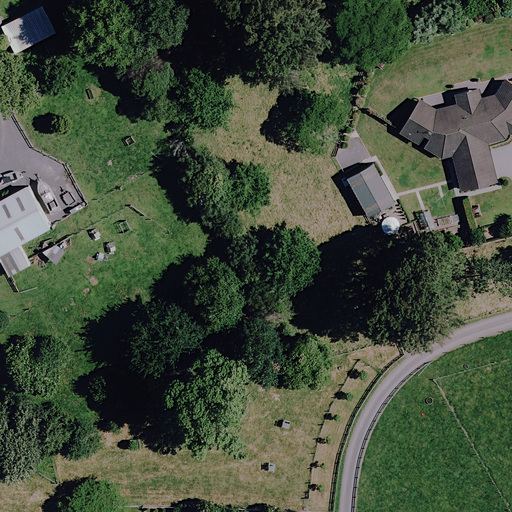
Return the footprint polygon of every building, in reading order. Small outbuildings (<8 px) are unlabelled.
[(43,40),(30,16),(4,29),(17,54),(43,40)] [(511,130),(511,80),(508,78),(494,101),(477,91),(459,95),(455,106),(435,109),(422,101),(403,134),(444,159),(454,156),(463,191),(496,182),(491,143),(507,138),(511,130)] [(397,202),(376,161),(348,176),(369,216),(397,202)] [(53,228),(30,185),(0,201),(0,258),(10,277),(33,265),(22,244),(53,228)] [(403,230),(394,216),(379,225),(388,239),(403,230)]
